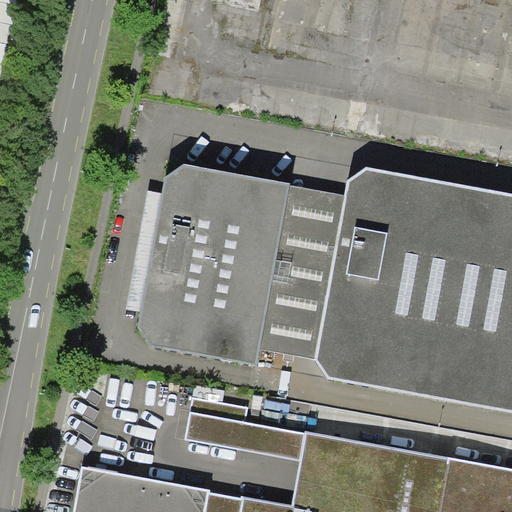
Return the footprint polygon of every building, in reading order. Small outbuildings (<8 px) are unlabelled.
[(0,0),(0,55),(10,0),(0,0)] [(263,0),(213,0),(212,7),(260,18),(263,0)] [(288,355),(317,361),(329,378),(511,412),(511,195),(368,169),(351,181),(348,196),(320,190),(291,185),(185,165),(167,178),(139,330),(151,347),(257,367),(260,350),(288,355)] [(242,495),(238,511),(511,511),(511,468),(305,430),(291,504),(242,495)] [(206,511),(210,490),(82,466),(73,511),(206,511)]
